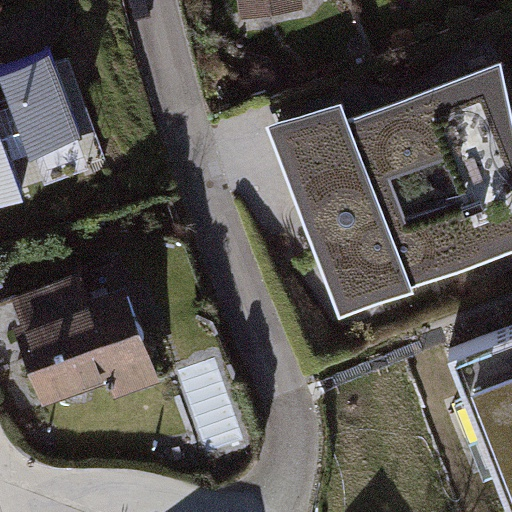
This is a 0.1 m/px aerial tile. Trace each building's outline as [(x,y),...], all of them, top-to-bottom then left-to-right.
[(245,0),(252,16),(293,0),(245,0)] [(15,94),(0,98),(0,195),(30,185),(18,153),(84,129),(52,41),(2,59),(15,94)] [(335,92),(260,121),(334,312),(511,242),(511,129),(495,49),(341,109),(335,92)] [(23,317),(15,320),(44,402),(109,378),(115,395),(163,378),(127,279),(91,292),(83,268),(14,293),(23,317)] [(511,341),(459,361),(511,506),(511,341)]
